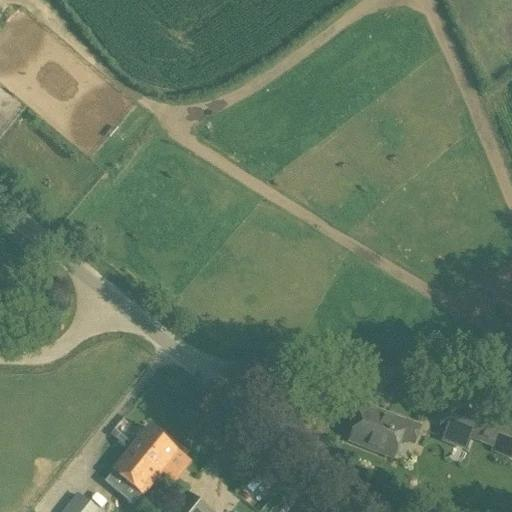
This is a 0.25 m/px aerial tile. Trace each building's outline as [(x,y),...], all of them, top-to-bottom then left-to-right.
[(415,445),(422,427),(366,404),(352,440),(395,457),(402,440),(415,445)] [(469,436),(478,416),(452,405),(444,425),(469,436)] [(115,470),(145,494),(180,451),(150,427),(115,470)] [(216,511),(188,490),(171,511),(216,511)] [(98,511),(77,495),(63,511),(98,511)]
